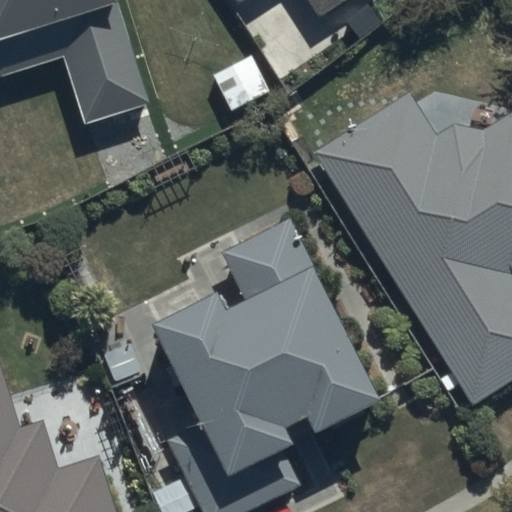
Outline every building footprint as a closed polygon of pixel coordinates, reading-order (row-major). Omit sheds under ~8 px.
[(127,0),(0,0),(0,75),(64,58),(83,127),(158,105),(127,0)] [(240,0),(241,2),(244,0),(302,0),(315,21),(348,0),(240,0)] [(313,150),(473,406),(511,381),(511,103),(442,147),(407,92),(313,150)] [(383,410),(286,217),(221,254),(238,287),(153,329),(202,426),(169,439),(205,511),(252,511),(303,487),(288,458),(383,410)] [(0,511),(112,511),(97,457),(34,475),(0,356),(0,511)]
